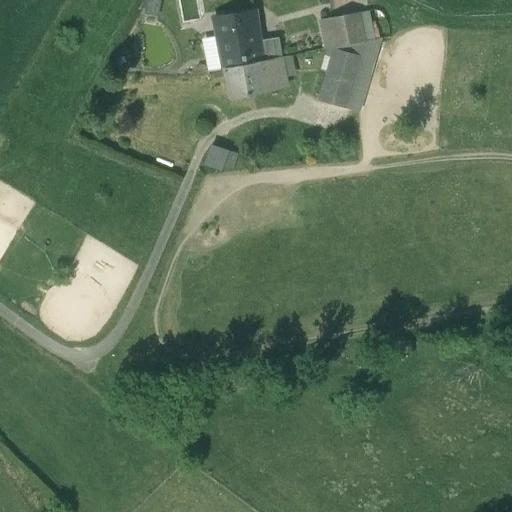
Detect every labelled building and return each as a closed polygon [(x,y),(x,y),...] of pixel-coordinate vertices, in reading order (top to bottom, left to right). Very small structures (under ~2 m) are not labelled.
[(255,11),(214,17),(224,68),(262,61),(259,42),(255,11)] [(358,13),(322,20),(327,45),(336,47),(337,47),(364,41),(358,13)] [(277,39),(259,42),(262,61),(280,58),(277,39)] [(361,57),(334,50),(320,100),(346,107),(361,57)] [(262,61),(224,68),(231,98),(286,86),(280,58),(262,61)]
